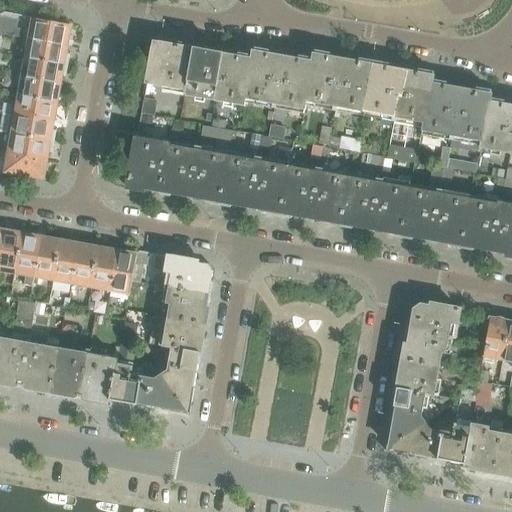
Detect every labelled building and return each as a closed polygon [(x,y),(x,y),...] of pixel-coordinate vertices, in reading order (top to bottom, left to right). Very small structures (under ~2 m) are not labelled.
[(68,47),(72,26),(68,25),(67,27),(37,21),(37,19),(33,19),(30,29),(28,29),(27,31),(16,29),(19,16),(4,13),(0,15),(0,35),(4,36),(24,39),(68,47)] [(66,56),(68,47),(24,39),(22,49),(27,50),(25,59),(67,67),(69,56),(66,56)] [(186,90),(194,47),(180,45),(179,48),(160,45),(154,44),(153,50),(145,96),(149,97),(152,84),(186,90)] [(246,101),(254,54),(253,53),(252,58),(239,56),(238,59),(237,58),(237,59),(209,54),(209,53),(207,53),(208,50),(194,47),(186,90),(185,96),(245,107),(246,101)] [(306,103),(313,61),(299,58),(299,61),(297,61),(269,56),(268,56),(269,53),(255,50),(254,54),(246,101),(306,112),(307,104),(306,103)] [(364,114),(374,63),(360,61),(359,64),(358,64),(330,59),(329,59),(329,55),(316,53),(315,57),(314,56),(313,58),(313,61),(306,103),(307,104),(364,114)] [(65,77),(67,67),(25,59),(23,69),(20,68),(19,77),(61,85),(63,77),(65,77)] [(424,125),(433,82),(433,78),(432,78),(432,74),(419,72),(418,75),(417,75),(389,70),(390,69),(388,69),(388,66),(374,63),(364,114),(423,124),(424,125)] [(58,105),(61,85),(19,77),(17,88),(20,88),(18,97),(58,105)] [(480,143),(489,96),(490,93),(477,90),(476,93),(475,93),(447,88),(446,88),(446,85),(433,82),(424,125),(423,124),(422,133),(480,143)] [(511,155),(511,108),(504,107),(505,106),(503,106),(504,103),(490,101),(491,96),(489,96),(480,143),(479,149),(511,155)] [(54,123),(58,105),(18,97),(16,106),(3,104),(1,114),(4,114),(54,123)] [(155,117),(157,102),(144,100),(141,115),(154,117),(155,117)] [(53,132),(54,123),(4,114),(0,131),(0,133),(7,135),(54,143),(55,132),(53,132)] [(167,146),(149,143),(154,117),(141,115),(128,190),(143,192),(144,189),(159,192),(167,146)] [(182,139),(184,127),(173,125),(171,137),(182,139)] [(207,142),(210,128),(203,127),(201,140),(207,142)] [(329,147),(332,130),(322,128),(319,145),(329,147)] [(52,153),(54,143),(7,135),(3,154),(47,162),(49,153),(52,153)] [(269,154),(272,140),(263,138),(262,144),(261,150),(260,153),(269,154)] [(219,204),(228,158),(167,146),(159,192),(160,192),(162,196),(169,197),(172,194),(206,200),(208,204),(216,205),(219,203),(219,204)] [(321,162),(323,149),(316,148),(314,161),(321,162)] [(328,163),(330,151),(323,149),(321,162),(328,163)] [(447,169),(450,157),(451,152),(443,150),(440,168),(447,169)] [(44,183),(47,162),(3,154),(1,163),(6,164),(4,176),(9,177),(9,175),(40,180),(39,182),(44,183)] [(280,215),(288,169),(228,158),(219,204),(221,203),(223,207),(230,208),(233,205),(267,211),(269,215),(276,216),(279,214),(280,215)] [(382,173),(384,160),(377,159),(374,172),(382,173)] [(390,174),(392,162),(384,160),(382,173),(390,174)] [(340,226),(349,180),(288,169),(280,215),(281,214),(283,217),(290,219),(293,216),(327,222),(329,226),(337,227),(340,225),(340,226)] [(440,192),(444,170),(436,169),(432,190),(440,192)] [(504,179),(505,172),(493,169),(492,177),(504,179)] [(447,193),(451,172),(444,170),(440,192),(447,193)] [(401,237),(409,191),(349,180),(340,226),(341,225),(344,228),(351,230),(354,227),(388,233),(390,237),(397,238),(400,236),(401,237)] [(502,194),(505,181),(498,180),(496,193),(502,194)] [(510,195),(511,182),(505,181),(502,194),(510,195)] [(461,248),(470,202),(409,191),(401,237),(402,236),(404,239),(412,240),(414,238),(448,244),(450,247),(458,249),(461,247),(461,248)] [(511,258),(511,199),(501,197),(499,207),(470,202),(461,248),(463,247),(465,250),(472,251),(475,249),(508,254),(507,258),(511,258)] [(0,274),(15,277),(23,233),(14,232),(11,234),(3,232),(0,251),(0,274)] [(30,302),(42,239),(34,238),(32,235),(23,233),(15,277),(26,279),(22,297),(25,298),(25,301),(30,302)] [(53,284),(61,242),(42,239),(30,302),(35,303),(38,290),(41,290),(42,282),(53,284)] [(72,287),(79,246),(61,242),(53,284),(72,287)] [(91,290),(98,247),(89,245),(87,247),(79,246),(72,287),(91,290)] [(110,294),(117,253),(110,251),(108,249),(98,247),(91,290),(110,294)] [(131,282),(137,256),(117,253),(110,294),(129,297),(131,282)] [(140,283),(143,266),(147,267),(149,255),(141,253),(137,256),(131,282),(140,283)] [(205,325),(211,297),(215,273),(213,272),(210,267),(210,266),(156,256),(153,270),(164,271),(170,273),(165,303),(171,304),(168,319),(205,325)] [(10,299),(12,291),(2,289),(1,297),(10,299)] [(112,316),(115,305),(108,303),(105,314),(112,316)] [(446,353),(449,339),(452,324),(457,325),(460,311),(419,303),(412,308),(402,361),(439,368),(442,353),(446,353)] [(489,320),(491,320),(491,319),(490,317),(488,316),(481,314),(477,333),(486,335),(489,320)] [(190,414),(198,365),(205,325),(168,319),(163,348),(173,350),(169,370),(162,375),(189,416),(190,414)] [(503,358),(510,321),(500,319),(497,321),(491,320),(489,320),(486,335),(482,358),(493,360),(494,357),(503,358)] [(30,337),(33,321),(22,320),(20,335),(30,337)] [(511,363),(511,321),(510,321),(503,358),(510,360),(509,363),(511,363)] [(134,342),(137,326),(124,324),(121,340),(134,342)] [(91,342),(93,331),(85,329),(83,341),(91,342)] [(98,344),(100,332),(93,331),(91,342),(98,344)] [(0,386),(50,395),(58,349),(0,338),(0,386)] [(189,416),(162,375),(154,381),(130,376),(135,354),(137,343),(120,340),(117,359),(111,402),(189,416)] [(147,346),(143,349),(147,355),(151,353),(147,346)] [(111,402),(117,359),(58,349),(50,395),(110,406),(111,402)] [(479,375),(481,363),(466,360),(463,372),(479,375)] [(426,426),(421,419),(425,395),(433,396),(439,368),(402,361),(386,450),(426,426)] [(475,403),(475,407),(488,409),(492,386),(479,383),(477,393),(475,403)] [(475,403),(477,393),(462,390),(460,401),(475,403)] [(464,466),(472,420),(456,417),(454,426),(452,433),(452,435),(430,431),(426,426),(386,450),(386,452),(464,466)] [(494,475),(501,434),(488,431),(488,428),(473,425),(474,420),(472,420),(464,466),(463,470),(494,475)] [(511,478),(511,436),(501,434),(494,475),(511,478)]
